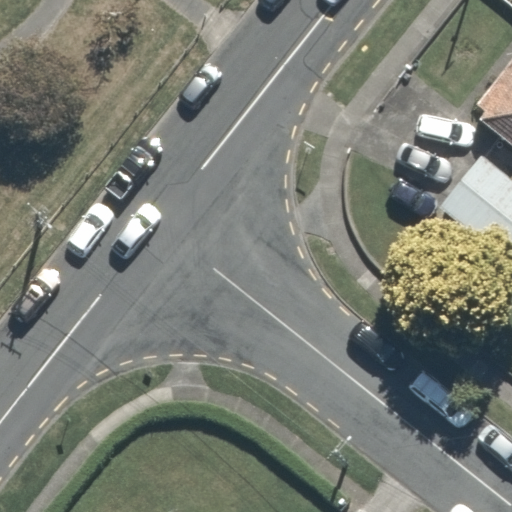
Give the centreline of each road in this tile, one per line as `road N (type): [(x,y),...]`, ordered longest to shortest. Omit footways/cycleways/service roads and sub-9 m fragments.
road 1 (residential): [(156,225),(511,511)]
road 2 (tertiary): [(156,225),(333,0)]
road 3 (tertiary): [(0,423),(156,225)]
